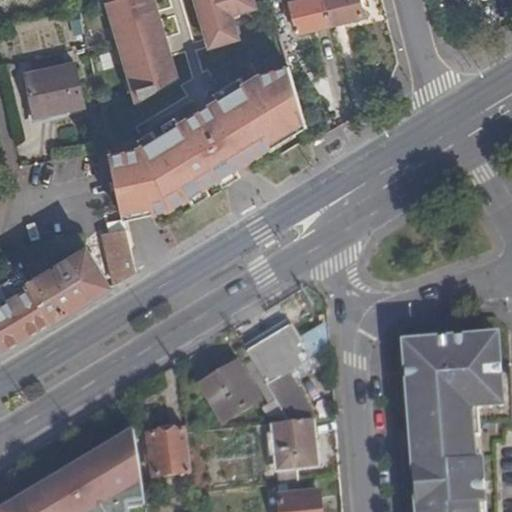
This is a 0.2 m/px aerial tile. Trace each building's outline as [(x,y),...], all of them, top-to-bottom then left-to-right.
[(156,0),(109,0),(138,101),(179,77),(156,0)] [(197,0),(211,47),(240,39),(233,16),(257,9),(254,0),(197,0)] [(298,32),(331,24),(325,0),(308,0),(285,6),(288,18),(294,18),(298,32)] [(325,0),(331,24),(366,16),(362,1),(364,0),(325,0)] [(77,35),(86,33),(83,19),(74,20),(77,35)] [(141,146),(111,154),(124,212),(170,201),(172,208),(274,146),(271,140),(306,119),(290,65),(262,73),(141,146)] [(37,116),(86,108),(78,66),(28,75),(37,116)] [(306,119),(271,140),(274,146),(308,126),(306,119)] [(170,201),(124,212),(126,219),(172,208),(170,201)] [(106,232),(115,285),(137,272),(128,228),(106,232)] [(0,306),(0,351),(0,353),(113,287),(88,249),(33,284),(29,289),(12,300),(0,306)] [(29,289),(33,284),(23,270),(3,282),(12,300),(29,289)] [(3,282),(0,289),(0,306),(12,300),(3,282)] [(290,325),(246,351),(277,401),(291,422),(317,420),(289,376),(310,359),(290,325)] [(478,511),(477,500),(483,500),(480,462),(473,462),(472,438),(469,411),(477,411),(476,397),(501,394),(497,345),(492,341),(487,337),(413,345),(409,347),(405,352),(404,359),(408,415),(416,415),(417,428),(418,451),(419,465),(412,466),(416,508),(423,508),(423,511),(478,511)] [(244,346),(239,349),(272,403),(277,401),(246,351),(244,346)] [(260,401),(238,362),(201,384),(224,423),(260,401)] [(476,397),(477,411),(502,408),(501,394),(476,397)] [(291,422),(277,401),(272,403),(269,405),(280,424),(291,422)] [(280,424),(269,405),(265,407),(275,424),(276,424),(280,424)] [(469,411),(472,438),(479,438),(477,411),(469,411)] [(416,415),(408,415),(409,430),(417,428),(416,415)] [(299,469),(320,467),(317,420),(291,422),(280,424),(276,424),(280,470),(281,484),(282,483),(300,482),(299,469)] [(187,433),(187,430),(149,434),(151,452),(152,462),(154,477),(192,472),(187,433)] [(134,431),(1,511),(120,511),(120,508),(119,502),(144,498),(134,431)] [(300,482),(282,483),(283,496),(282,496),(283,511),(322,511),(321,492),(320,492),(318,480),(300,482)] [(144,498),(119,502),(120,508),(145,504),(144,498)]
